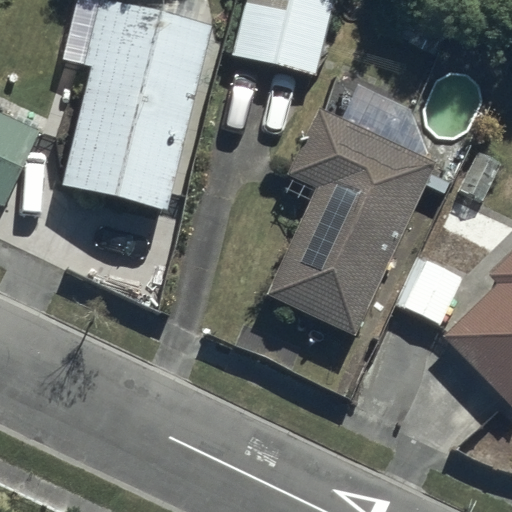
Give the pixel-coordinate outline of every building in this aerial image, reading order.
[(59,194),(160,222),(206,35),(193,32),(200,4),(182,0),(74,0),(57,70),(87,77),(59,194)] [(241,0),(226,64),(312,85),(332,4),(317,0),(241,0)] [(430,176),(312,119),(280,186),(310,200),(261,302),(349,345),(430,176)] [(37,138),(0,120),(0,211),(2,213),(37,138)] [(511,416),(511,260),(485,287),(493,295),(441,346),(511,418),(511,416)] [(401,316),(437,332),(458,286),(422,269),(401,316)]
